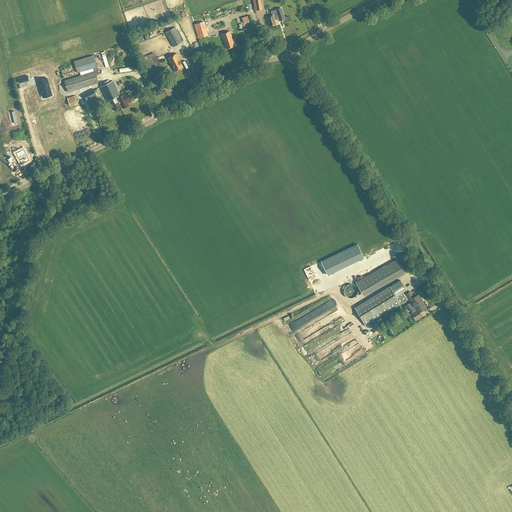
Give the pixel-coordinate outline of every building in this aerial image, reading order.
[(262,10),(261,5),(260,0),(253,0),(254,6),(255,11),(262,10)] [(279,24),(277,19),(279,18),(279,19),(284,18),(282,9),(277,10),(278,16),(276,17),(276,14),(266,17),(269,27),(279,24)] [(196,25),(200,38),(208,36),(204,22),(196,25)] [(173,47),(182,42),(175,28),(166,32),(173,47)] [(227,49),(234,46),(233,41),(230,32),(221,34),(225,44),(227,49)] [(175,72),(183,68),(180,62),(181,62),(177,54),(168,58),(172,66),(175,72)] [(97,76),(100,75),(97,67),(98,67),(94,55),(74,61),(78,73),(83,72),(84,75),(64,81),(68,93),(99,83),(97,76)] [(151,57),(150,55),(141,59),(148,75),(163,69),(161,65),(166,63),(165,59),(159,60),(157,55),(151,57)] [(42,94),(51,92),(47,78),(38,81),(42,94)] [(168,84),(165,78),(158,82),(159,85),(152,88),(156,96),(165,92),(163,86),(164,86),(168,84)] [(114,111),(121,107),(119,104),(118,102),(116,98),(120,95),(113,81),(101,87),(108,102),(109,101),(110,102),(109,103),(111,107),(112,107),(114,111)] [(98,100),(97,97),(93,90),(84,94),(87,102),(89,104),(98,100)] [(118,102),(119,104),(121,103),(121,105),(127,102),(124,95),(118,98),(119,101),(118,102)] [(77,103),(75,96),(67,98),(69,106),(77,103)] [(23,150),(16,153),(22,164),(29,160),(23,150)] [(356,283),(364,297),(405,274),(397,260),(356,283)] [(411,292),(405,295),(403,292),(407,290),(401,280),(397,282),(355,308),(366,325),(406,301),(406,300),(408,298),(410,300),(411,300),(412,302),(408,304),(410,308),(414,305),(422,301),(421,299),(421,298),(419,295),(414,297),(411,292)] [(427,309),(425,307),(422,301),(414,305),(410,308),(413,314),(412,314),(416,321),(422,317),(420,313),(427,309)] [(307,336),(332,325),(329,319),(305,329),(307,336)]
